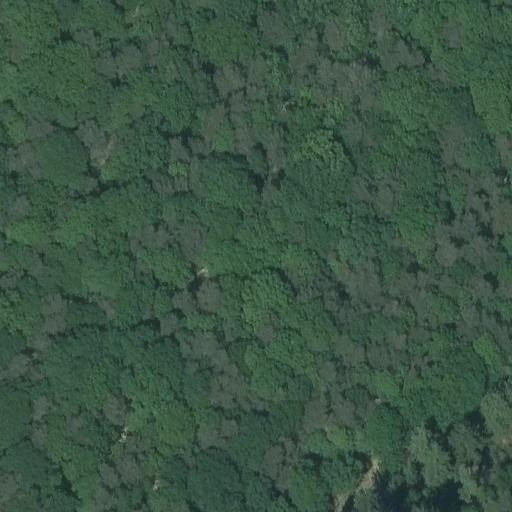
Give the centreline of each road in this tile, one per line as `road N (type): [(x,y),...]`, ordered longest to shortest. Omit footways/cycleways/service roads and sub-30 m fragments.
road 1 (track): [(316,511),(511,367)]
road 2 (track): [(160,0),(0,122)]
